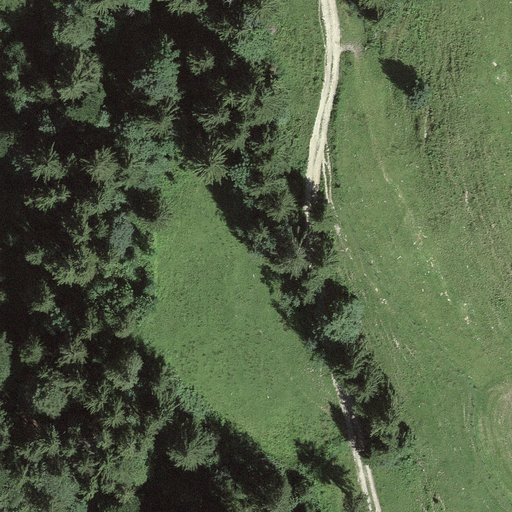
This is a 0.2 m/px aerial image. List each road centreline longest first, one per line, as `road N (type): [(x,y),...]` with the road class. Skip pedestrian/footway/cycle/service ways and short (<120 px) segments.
road 1 (track): [(375,511),(342,386),(312,190)]
road 2 (track): [(312,190),(335,33),(331,0)]
